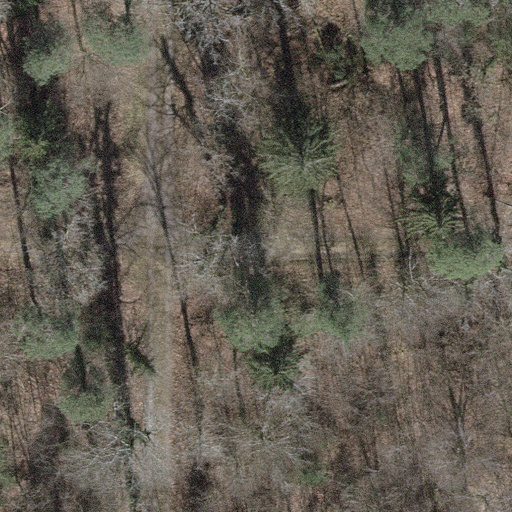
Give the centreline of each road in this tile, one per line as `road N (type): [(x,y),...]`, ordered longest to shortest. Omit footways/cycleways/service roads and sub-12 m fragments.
road 1 (track): [(174,0),(164,511)]
road 2 (track): [(511,245),(0,243)]
